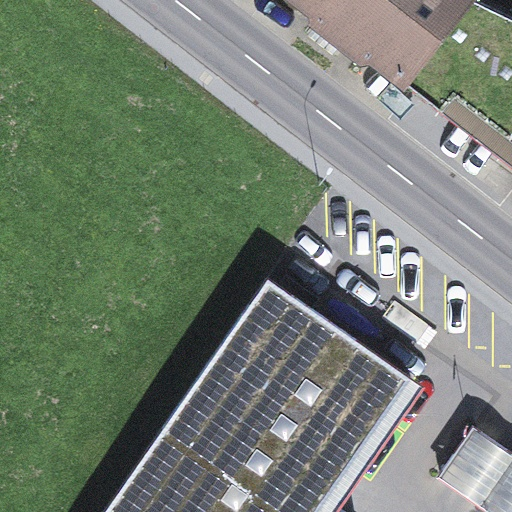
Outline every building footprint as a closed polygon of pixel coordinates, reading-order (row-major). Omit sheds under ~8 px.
[(363,59),(372,58),(405,84),(470,0),(298,0),(316,14),(316,23),(343,43),(363,59)] [(511,16),(479,0),(470,0),(405,84),(442,112),(455,96),(511,140),(511,16)] [(334,54),(343,43),(316,23),(308,34),(334,54)] [(317,511),(411,379),(268,279),(105,511),(317,511)] [(441,477),(493,511),(511,511),(511,456),(473,430),(441,477)]
